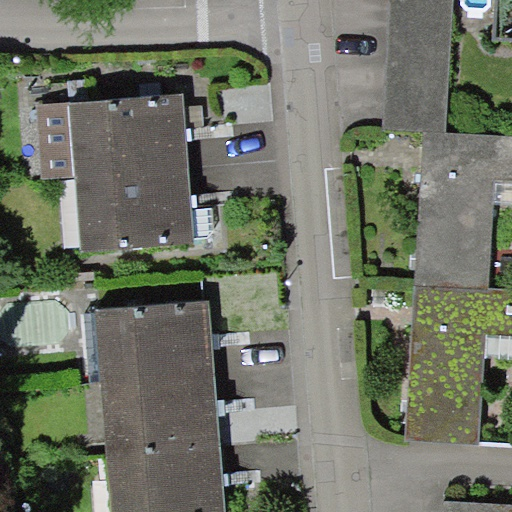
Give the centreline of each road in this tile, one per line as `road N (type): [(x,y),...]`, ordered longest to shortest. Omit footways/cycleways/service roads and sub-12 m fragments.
road 1 (residential): [(296,18),(336,511)]
road 2 (residential): [(296,18),(0,18)]
